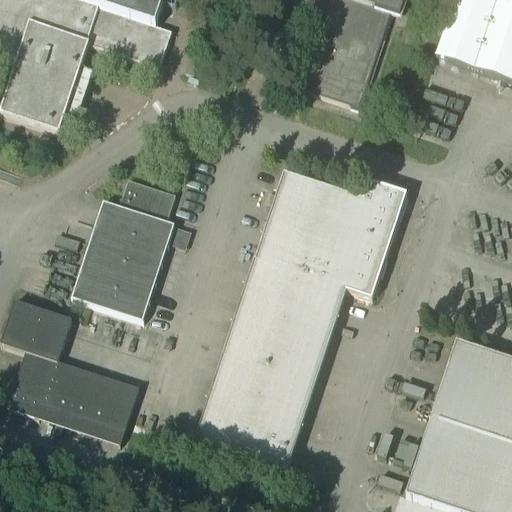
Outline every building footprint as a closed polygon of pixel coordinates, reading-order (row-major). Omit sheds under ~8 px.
[(156,33),(166,0),(0,0),(0,59),(18,65),(0,118),(0,120),(59,140),(88,51),(159,74),(171,38),(156,33)] [(405,0),(333,0),(302,96),(358,114),(394,4),(403,7),(405,0)] [(511,0),(457,0),(437,61),(436,62),(451,67),(459,70),(471,74),(478,76),(490,80),(498,83),(511,87),(511,0)] [(368,188),(363,206),(284,180),(255,268),(257,268),(199,445),(196,444),(196,445),(287,475),(288,474),(285,473),(343,297),(345,298),(347,294),(352,296),(351,296),(354,300),(372,306),(406,201),(390,195),(383,198),(383,199),(377,197),(378,194),(379,194),(379,192),(368,188)] [(103,208),(72,305),(142,328),(174,232),(166,229),(175,201),(128,186),(119,214),(103,208)] [(120,452),(139,395),(58,369),(71,326),(14,308),(0,351),(25,359),(7,415),(39,426),(44,411),(124,437),(120,450),(119,450),(119,452),(120,452)] [(511,511),(511,366),(456,349),(456,350),(459,351),(409,501),(406,500),(406,502),(438,511),(511,511)]
